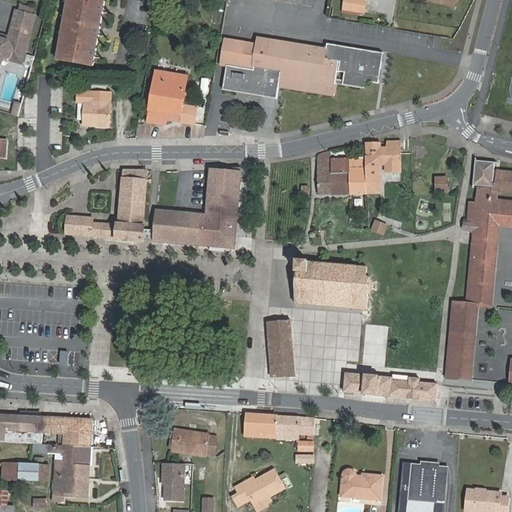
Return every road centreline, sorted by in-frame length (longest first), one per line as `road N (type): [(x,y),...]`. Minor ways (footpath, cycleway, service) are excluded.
road 1 (residential): [(0,193),(122,150),(282,149),(446,109)]
road 2 (tertiary): [(126,390),(511,422)]
road 3 (tertiary): [(126,390),(0,379)]
road 4 (tertiary): [(139,511),(126,390)]
road 5 (residential): [(446,109),(473,76),(494,0)]
